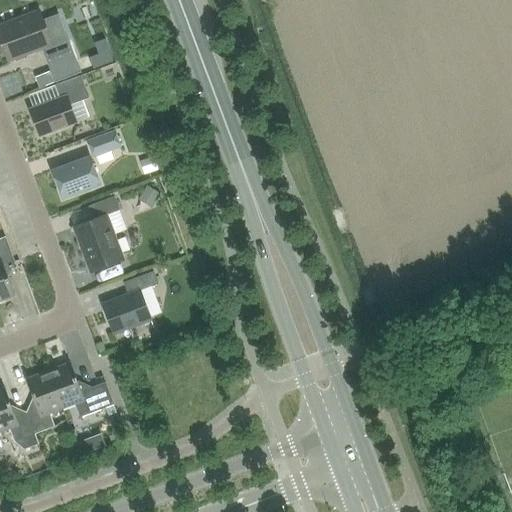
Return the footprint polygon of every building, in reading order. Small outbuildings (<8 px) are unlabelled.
[(320,0),(322,5),(308,11),(313,23),(320,21),(324,34),(318,36),(323,49),(329,46),(334,59),(327,62),(332,74),(338,71),(343,84),(337,87),(338,89),(340,88),(345,102),(343,102),(343,105),(350,102),(355,115),(348,118),(353,130),(359,127),(364,140),(358,143),(362,155),(369,153),(373,165),(367,168),(372,181),(386,176),(392,194),(416,185),(382,91),(387,89),(380,70),(374,72),(347,0),(320,0)] [(422,1),(414,4),(418,15),(426,13),(422,1)] [(380,4),(372,7),(376,18),(384,15),(380,4)] [(0,33),(10,59),(48,45),(36,13),(0,26),(0,33)] [(384,15),(376,18),(381,29),(388,27),(384,15)] [(70,105),(88,98),(80,76),(53,86),(58,99),(29,110),(39,136),(76,122),(70,105)] [(500,88),(492,90),(497,102),(504,99),(500,88)] [(504,99),(497,102),(501,113),(505,111),(508,110),(504,99)] [(459,103),(452,105),(456,117),(464,114),(459,103)] [(501,113),(484,119),(498,155),(511,149),(511,131),(505,111),(501,113)] [(464,114),(456,117),(460,128),(464,126),(468,125),(464,114)] [(422,117),(414,119),(418,131),(426,128),(422,117)] [(468,125),(464,126),(477,162),(498,155),(484,119),(468,125)] [(460,128),(444,134),(457,170),(477,162),(464,126),(460,128)] [(426,128),(418,131),(422,142),(430,139),(426,128)] [(93,157),(119,147),(114,132),(87,142),(93,157)] [(430,139),(422,142),(436,178),(457,170),(444,134),(430,139)] [(62,199),(100,185),(89,157),(52,171),(62,199)] [(106,216),(119,211),(114,197),(88,207),(93,220),(73,228),(90,272),(123,260),(106,216)] [(0,301),(14,296),(3,267),(14,263),(5,237),(0,238),(0,301)] [(140,291),(157,284),(153,272),(123,283),(127,294),(101,304),(113,335),(151,320),(140,291)] [(113,405),(105,383),(80,392),(70,363),(48,371),(62,409),(74,404),(79,417),(113,405)] [(49,413),(62,409),(48,371),(26,379),(36,408),(25,412),(34,434),(54,427),(49,413)] [(419,397),(428,394),(425,384),(415,388),(419,397)] [(0,431),(9,428),(14,442),(20,440),(23,450),(38,444),(34,434),(25,412),(14,416),(4,388),(2,388),(0,385),(0,431)]
